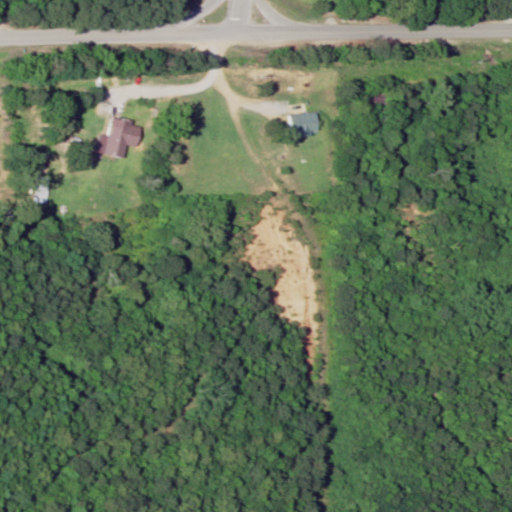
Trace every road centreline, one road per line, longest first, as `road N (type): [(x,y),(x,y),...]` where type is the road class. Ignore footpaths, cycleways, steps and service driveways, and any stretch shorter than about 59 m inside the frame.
road 1 (residential): [(511,29),(239,35)]
road 2 (secondary): [(239,35),(0,37)]
